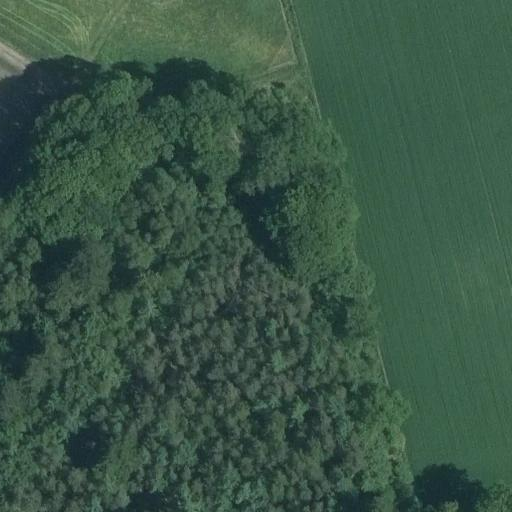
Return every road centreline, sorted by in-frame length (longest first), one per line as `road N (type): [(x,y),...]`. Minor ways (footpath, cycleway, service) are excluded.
road 1 (track): [(52,89),(110,86),(211,102),(308,79)]
road 2 (track): [(0,52),(56,97),(0,194)]
